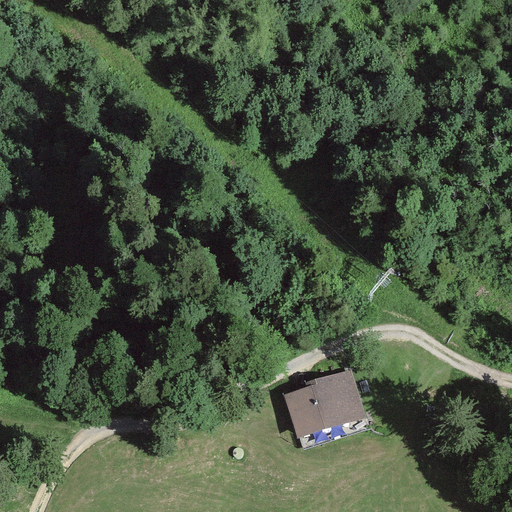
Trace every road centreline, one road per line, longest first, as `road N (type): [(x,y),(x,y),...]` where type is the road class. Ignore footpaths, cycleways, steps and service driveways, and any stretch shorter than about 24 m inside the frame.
road 1 (track): [(371,333),(168,420),(78,447),(38,511)]
road 2 (track): [(511,381),(473,371),(409,332),(371,333)]
